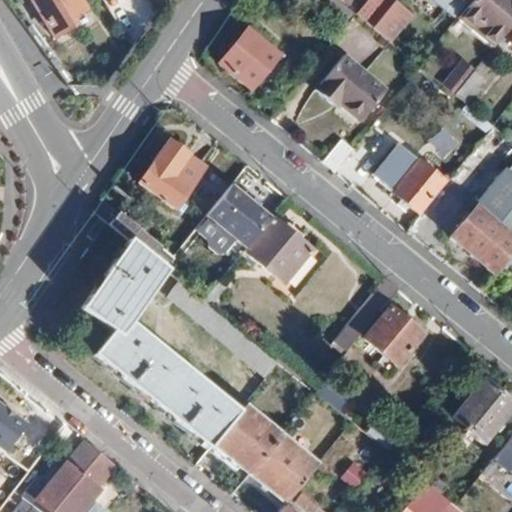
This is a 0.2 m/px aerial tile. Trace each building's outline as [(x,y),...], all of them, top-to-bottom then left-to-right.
[(77,0),(30,0),(31,0),(56,41),(77,28),(74,23),(87,15),(77,0)] [(352,15),(333,0),(323,0),(315,11),(339,31),(352,15)] [(369,0),(355,17),(369,29),(393,1),(391,0),(369,0)] [(429,0),(453,20),(456,17),(469,0),(429,0)] [(492,48),(511,23),(511,0),(469,0),(456,17),(492,48)] [(393,1),(369,29),(386,42),(409,14),(393,1)] [(249,30),(219,67),(250,93),(281,56),(249,30)] [(383,92),(341,56),(312,91),(332,108),(335,104),(357,122),(383,92)] [(471,73),(452,96),(464,106),(483,83),(471,73)] [(371,171),(391,139),(379,131),(359,164),(371,171)] [(332,174),(351,151),(338,140),(319,164),(332,174)] [(174,210),(204,167),(167,142),(137,185),(174,210)] [(396,146),(371,177),(418,216),(444,186),(396,146)] [(511,182),(502,174),(448,240),(490,274),(511,247),(511,182)] [(269,220),(229,186),(202,218),(242,252),(269,220)] [(107,225),(128,242),(151,261),(162,247),(118,213),(107,225)] [(269,220),(242,252),(279,285),(307,253),(269,220)] [(235,416),(122,320),(162,271),(159,268),(151,261),(128,242),(80,309),(110,334),(91,358),(144,402),(151,408),(205,453),(210,447),(235,416)] [(396,291),(383,280),(365,303),(378,313),(396,291)] [(239,360),(251,346),(176,282),(164,295),(239,360)] [(420,337),(387,310),(363,340),(395,367),(420,337)] [(466,432),(497,395),(481,382),(450,420),(466,432)] [(497,395),(466,432),(481,445),(511,407),(497,395)] [(0,451),(2,453),(24,424),(0,406),(0,451)] [(246,476),(277,438),(241,409),(235,416),(210,447),(246,476)] [(511,511),(511,429),(490,457),(511,475),(511,511)] [(277,438),(246,476),(283,507),(314,469),(277,438)] [(83,441),(66,462),(81,473),(98,453),(83,441)] [(81,473),(98,486),(114,466),(98,453),(81,473)] [(338,477),(353,490),(366,473),(351,461),(338,477)] [(42,491),(32,483),(20,497),(30,506),(24,511),(47,511),(81,473),(66,462),(42,491)] [(96,511),(85,502),(98,486),(81,473),(47,511),(96,511)] [(423,486),(402,511),(403,511),(437,511),(445,504),(423,486)] [(318,511),(300,496),(294,504),(302,511),(318,511)] [(2,502),(0,504),(0,511),(12,511),(13,511),(2,502)]
